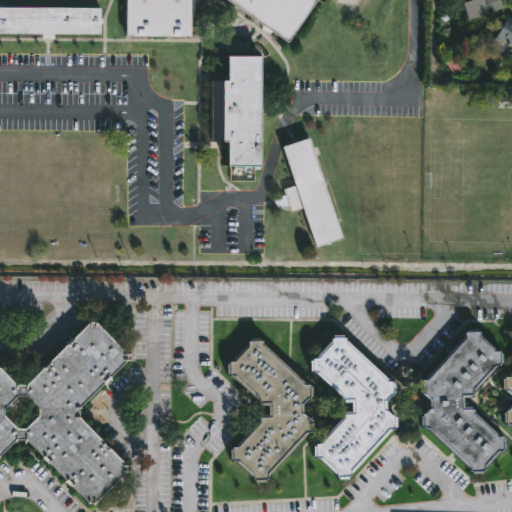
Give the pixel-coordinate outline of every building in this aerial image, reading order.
[(201,0),(201,27),(185,27),(185,36),(120,37),(119,0),(201,0)] [(312,0),(283,43),(221,0),(312,0)] [(499,0),(502,8),(465,20),(458,0),(499,0)] [(99,35),(0,34),(0,7),(100,8),(99,35)] [(511,50),(509,55),(491,44),(507,16),(511,18),(511,50)] [(255,58),(255,168),(221,168),(221,143),(208,143),(209,81),(222,81),(222,57),(255,58)] [(305,139),(337,239),(310,248),(297,210),(288,213),(281,190),(290,187),(277,148),(305,139)] [(120,363),(73,410),(73,420),(97,444),(95,446),(102,453),(103,451),(120,468),(121,474),(88,506),(82,506),(19,442),(8,443),(0,451),(0,377),(9,387),(19,387),(83,323),(89,324),(121,357),(120,363)] [(475,331),(475,333),(477,333),(477,336),(493,351),(498,351),(498,354),(500,354),(500,365),(497,365),(497,367),(491,367),(471,390),(471,398),(461,398),(461,408),(471,408),(471,411),(503,439),(504,442),(504,451),(495,452),(482,467),(482,472),(480,472),(480,474),(468,473),(468,470),(427,430),(420,430),(420,416),(429,409),(429,400),(422,400),(422,396),(417,396),(417,384),(419,384),(419,381),(423,381),(462,338),(462,333),(464,333),(464,331),(475,331)] [(340,336),(342,342),(387,383),(390,383),(390,385),(392,385),(393,395),(390,395),(390,397),(383,402),(384,412),(388,417),(390,416),(390,419),(393,418),(394,429),(391,429),(391,431),(348,475),(348,478),(346,479),(346,480),(336,481),(336,479),(333,479),(333,476),(316,460),(311,458),(310,448),(312,447),(312,444),(316,444),(339,419),(340,414),(349,413),(348,404),(341,404),(341,401),(338,402),(338,399),(311,374),(309,374),(309,372),(306,372),(305,362),(312,359),(327,342),(327,339),(329,339),(329,337),(340,336)] [(257,340),(257,342),(259,342),(259,345),(303,385),(306,385),(307,388),(309,388),(309,400),(306,401),(297,407),(298,415),(308,420),(309,434),(305,434),(264,479),(264,482),(252,484),(252,482),(249,482),(249,479),(232,463),(227,461),(226,450),(232,449),(256,423),(257,416),(265,416),(265,407),(255,408),(254,402),(229,377),(227,377),(226,375),(223,375),(223,365),(225,365),(225,363),(230,363),(244,346),(244,342),(246,342),(246,340),(257,340)] [(511,428),(509,426),(504,426),(504,424),(502,424),(502,414),(510,407),(511,407),(511,397),(506,393),(503,393),(502,387),(500,387),(500,380),(504,378),(511,369),(511,428)]
